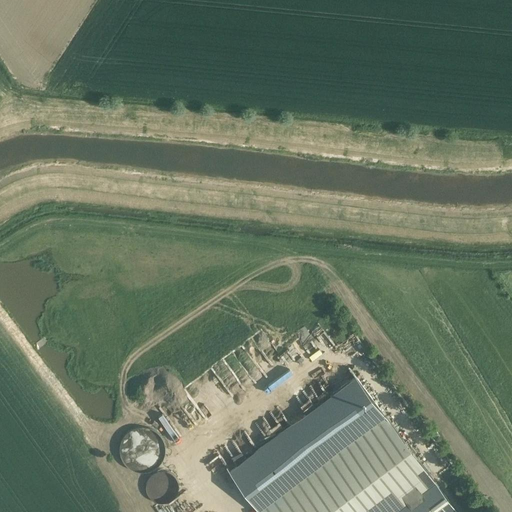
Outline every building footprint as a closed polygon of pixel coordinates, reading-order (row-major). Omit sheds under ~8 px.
[(333,351),(336,348),(328,338),(325,342),(333,351)] [(344,350),(350,343),(346,339),(340,346),(344,350)] [(458,511),(355,375),(228,470),(259,511),(458,511)] [(161,459),(153,425),(121,433),(129,467),(161,459)] [(152,472),(153,495),(174,494),(173,471),(152,472)]
